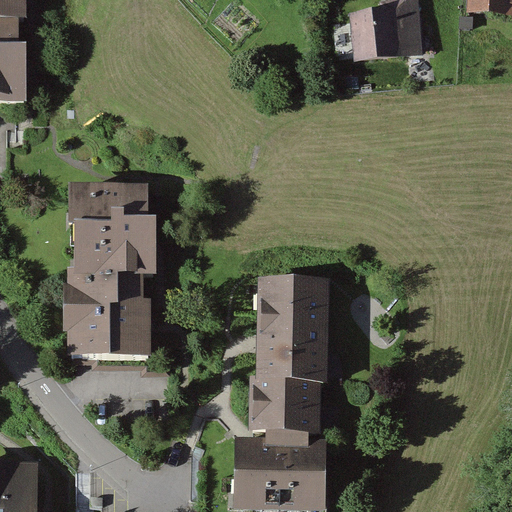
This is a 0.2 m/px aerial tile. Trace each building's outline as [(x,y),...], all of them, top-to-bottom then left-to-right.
[(0,0),(0,108),(28,108),(27,64),(25,0),(0,0)] [(394,13),(357,19),(365,67),(433,55),(423,0),(412,0),(392,4),(394,13)] [(511,0),(478,0),(479,19),(511,18),(511,0)] [(160,196),(79,198),(82,277),(73,277),(76,366),(158,364),(157,331),(155,280),(163,280),(162,243),(160,196)] [(333,278),(257,281),(259,351),(262,437),(237,438),(239,511),(262,511),(336,510),(332,386),(337,386),(333,278)] [(36,511),(35,474),(0,474),(0,511),(36,511)]
